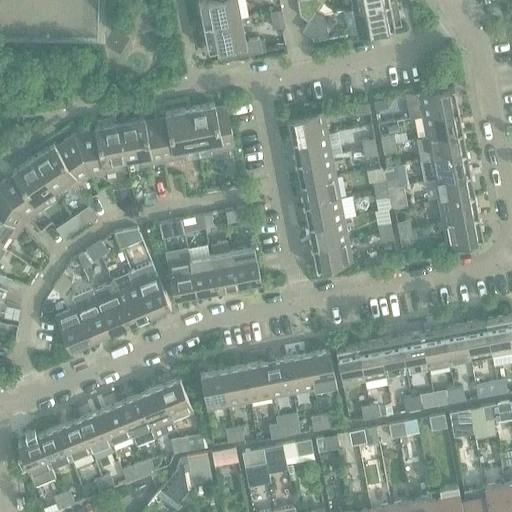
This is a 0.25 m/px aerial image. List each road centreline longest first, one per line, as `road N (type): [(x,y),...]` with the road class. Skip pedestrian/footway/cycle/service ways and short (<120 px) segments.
road 1 (residential): [(0,407),(208,323),(299,299)]
road 2 (residential): [(299,299),(258,83)]
road 3 (residential): [(258,83),(412,53),(458,15)]
road 4 (residential): [(299,299),(511,259)]
road 5 (residential): [(458,15),(477,41),(511,220)]
